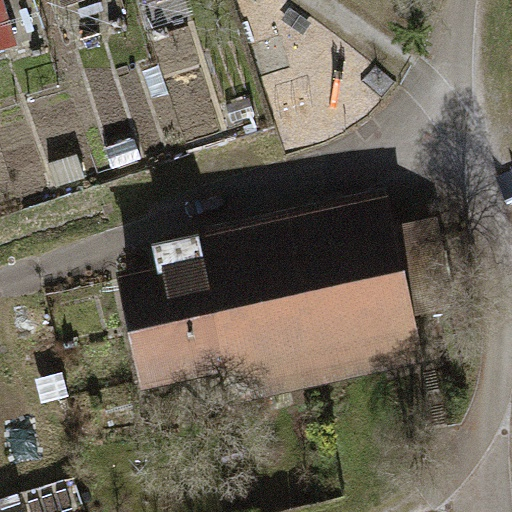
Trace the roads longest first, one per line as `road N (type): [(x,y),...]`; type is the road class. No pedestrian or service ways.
road 1 (track): [(0,274),(151,224),(461,142)]
road 2 (track): [(460,97),(312,0)]
